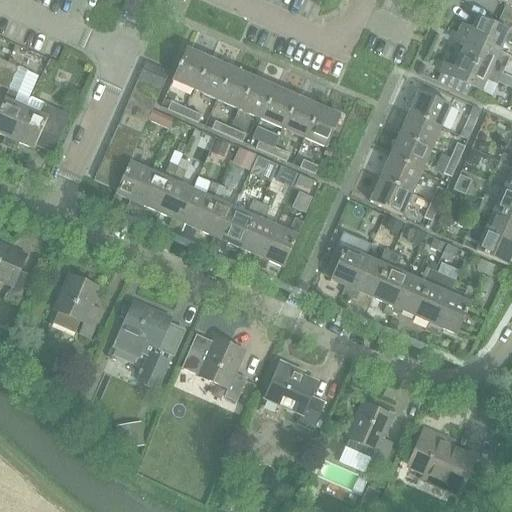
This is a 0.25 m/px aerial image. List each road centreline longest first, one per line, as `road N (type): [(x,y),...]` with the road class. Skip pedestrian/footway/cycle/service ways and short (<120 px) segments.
road 1 (residential): [(55,215),(422,380),(484,372),(511,342)]
road 2 (residential): [(123,56),(55,215)]
road 3 (residential): [(364,0),(343,37),(328,42),(226,0)]
